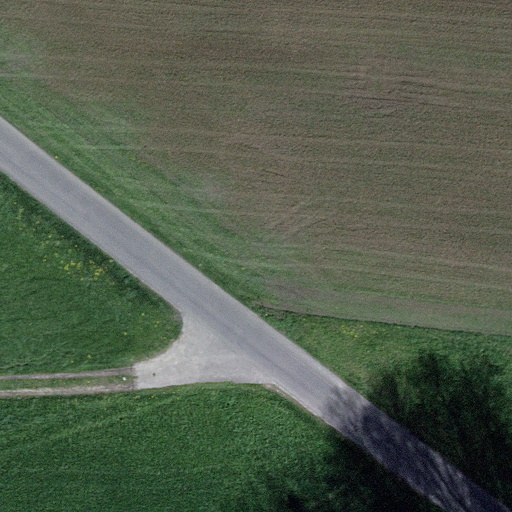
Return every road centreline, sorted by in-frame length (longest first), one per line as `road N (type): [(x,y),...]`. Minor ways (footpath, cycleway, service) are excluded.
road 1 (unclassified): [(0,155),(250,351),(501,511)]
road 2 (track): [(0,396),(143,384),(250,351)]
